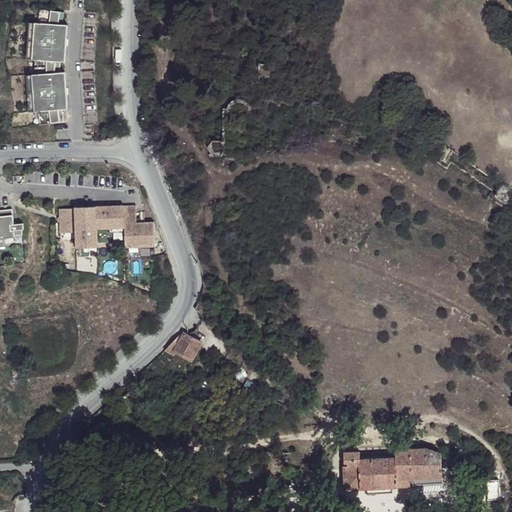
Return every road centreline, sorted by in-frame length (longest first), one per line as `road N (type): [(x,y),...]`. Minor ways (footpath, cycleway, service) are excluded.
road 1 (residential): [(45,465),(57,436),(171,324),(186,297),(189,279),(140,148)]
road 2 (track): [(174,0),(164,76),(185,136),(222,180)]
road 3 (residential): [(140,148),(129,0)]
road 4 (unclassified): [(140,148),(0,155)]
